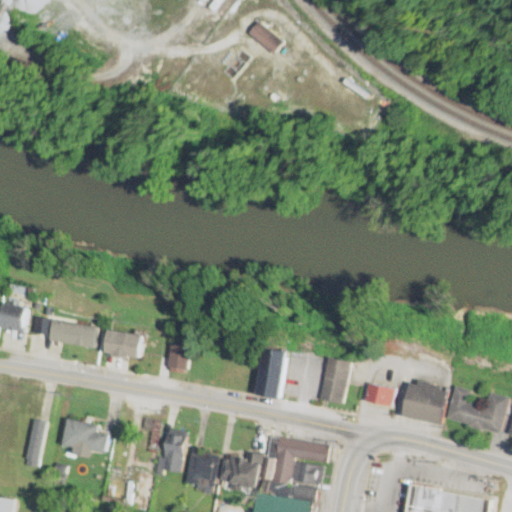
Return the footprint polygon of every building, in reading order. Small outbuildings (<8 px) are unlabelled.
[(250,36),(276,56),(285,44),(259,24),(250,36)] [(33,291),(8,286),(0,327),(0,328),(25,333),(33,291)] [(106,356),(140,360),(143,336),(109,331),(106,356)] [(189,371),(189,347),(170,347),(170,371),(189,371)] [(280,400),(288,353),(265,349),(256,395),(280,400)] [(328,358),(352,363),(343,405),(319,399),(328,358)] [(412,381),(403,418),(441,427),(450,390),(412,381)] [(368,383),(396,390),(392,408),(364,401),(368,383)] [(447,422),(501,436),(511,400),(490,394),(486,408),(470,404),(473,392),(456,388),(447,422)] [(40,469),(46,422),(34,421),(28,467),(40,469)] [(107,454),(109,436),(99,434),(100,425),(68,421),(64,448),(107,454)] [(164,473),(182,474),(184,437),(165,436),(164,473)] [(315,511),(323,466),(328,466),(331,447),(279,439),(275,459),(264,457),(264,456),(249,454),(248,459),(225,455),(221,483),(261,490),(257,511),(315,511)] [(217,455),(191,452),(187,486),(214,488),(217,455)] [(406,511),(411,485),(490,500),(487,511),(406,511)] [(0,511),(0,498),(14,500),(12,511),(0,511)]
